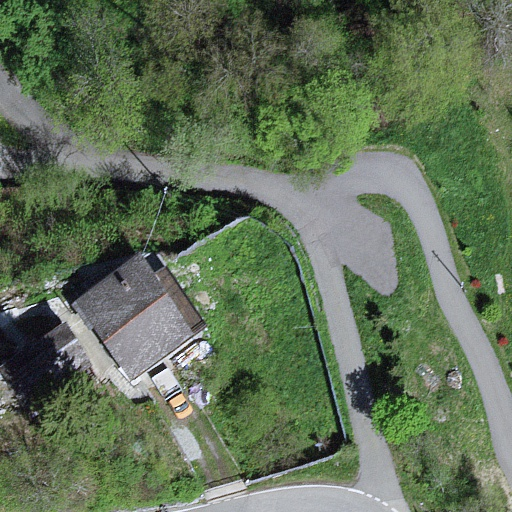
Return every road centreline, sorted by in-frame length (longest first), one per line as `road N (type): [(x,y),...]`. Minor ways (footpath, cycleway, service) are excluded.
road 1 (unclassified): [(378,511),(379,483),(338,299),(324,246),(302,208),(256,181),(0,160)]
road 2 (track): [(162,375),(220,458),(238,511)]
